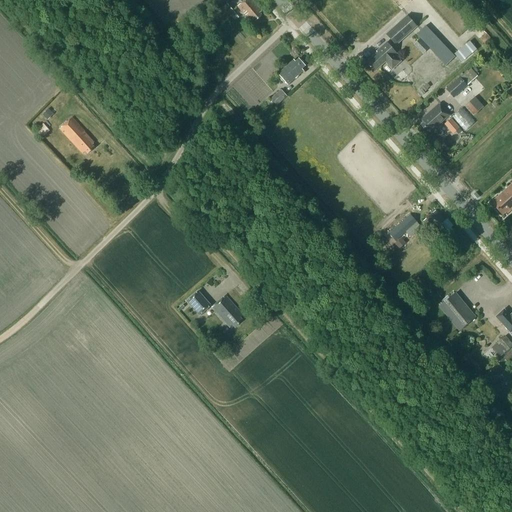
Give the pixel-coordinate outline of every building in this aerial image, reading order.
[(263,16),(260,14),(263,11),(252,0),(246,0),(239,8),(251,22),(255,19),(257,21),(263,16)] [(236,14),(227,5),(207,22),(216,32),(236,14)] [(386,35),(396,46),(417,27),(407,16),(386,35)] [(441,41),(426,26),(416,35),(421,39),(430,49),(431,51),(441,41)] [(430,49),(421,39),(415,45),(424,55),(430,49)] [(470,41),(454,54),(461,62),(476,49),(470,41)] [(376,53),(377,54),(366,64),(374,73),(385,63),(392,71),(401,63),(395,57),(397,55),(387,44),(376,53)] [(306,66),(300,59),(296,62),(294,60),(279,74),(289,85),(304,71),(303,69),(306,66)] [(476,78),(478,76),(471,68),(460,78),(467,86),(476,78)] [(467,86),(460,78),(446,90),(453,98),(467,86)] [(288,97),(282,90),(272,99),(278,106),(288,97)] [(474,115),(484,107),(475,97),(465,105),(474,115)] [(430,130),(432,132),(449,116),(439,104),(421,120),(423,122),(420,125),(427,132),(430,130)] [(477,123),(473,118),(464,108),(453,117),(466,132),(477,123)] [(48,120),(54,114),(48,109),(42,115),(48,120)] [(87,151),(89,154),(96,148),(94,145),(96,143),(85,132),(86,131),(73,117),(61,128),(84,154),(87,151)] [(459,134),(462,131),(451,119),(445,124),(453,134),(457,131),(459,134)] [(42,139),(51,131),(44,125),(36,133),(42,139)] [(511,184),(503,193),(504,194),(494,203),(495,205),(495,206),(502,214),(505,211),(507,214),(511,209),(511,184)] [(453,236),(451,234),(454,231),(452,228),(454,226),(448,220),(446,222),(436,212),(426,222),(443,241),(446,238),(448,241),(453,236)] [(396,241),(417,222),(411,215),(390,234),(391,236),(396,241)] [(400,249),(407,243),(402,238),(397,242),(395,244),(400,249)] [(211,305),(198,291),(198,290),(186,301),(200,316),(212,306),(211,305)] [(455,293),(439,306),(459,331),(476,318),(455,293)] [(242,320),(240,318),(242,316),(226,297),(214,308),(230,327),(233,324),(235,327),(242,320)] [(511,315),(511,316),(505,310),(497,317),(511,333),(511,332),(511,315)] [(511,343),(506,336),(493,348),(501,357),(511,347),(511,343)] [(486,375),(492,382),(505,370),(499,363),(486,375)]
